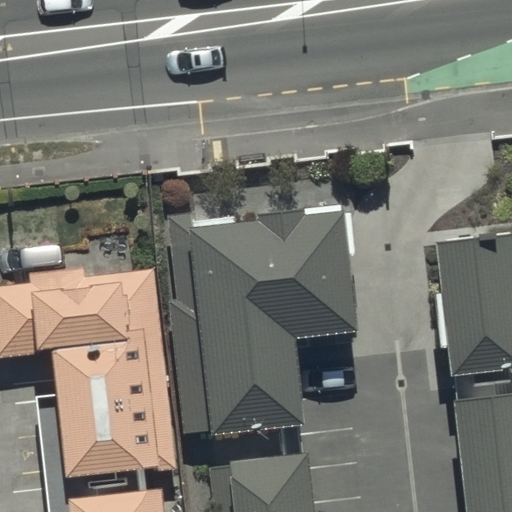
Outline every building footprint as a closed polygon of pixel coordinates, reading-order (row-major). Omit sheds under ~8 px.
[(273,193),(292,190),(294,197),(375,184),(368,141),(286,155),(290,173),(270,177),(273,193)] [(242,203),(239,167),(158,174),(160,208),(242,203)] [(314,511),(291,335),(359,327),(342,201),(190,220),(188,208),(166,211),(195,436),(207,434),(216,511),(314,511)] [(511,511),(511,225),(431,235),(465,511),(511,511)] [(157,262),(91,270),(90,261),(32,267),(33,279),(0,282),(0,359),(53,353),(57,389),(38,391),(51,511),(161,511),(156,469),(180,466),(157,262)]
